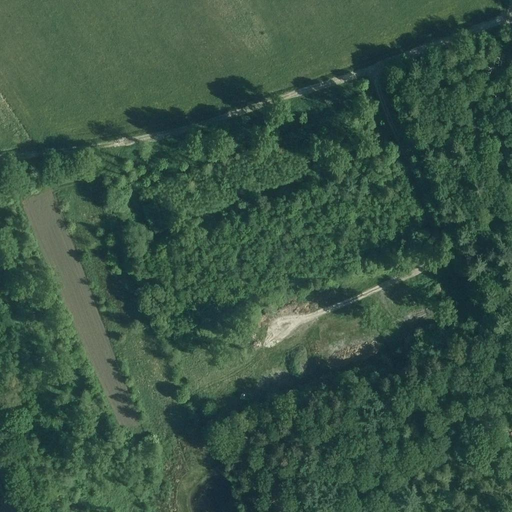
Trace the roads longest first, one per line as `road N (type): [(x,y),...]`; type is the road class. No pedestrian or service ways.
road 1 (track): [(511,18),(194,126),(0,158)]
road 2 (track): [(371,68),(436,253)]
